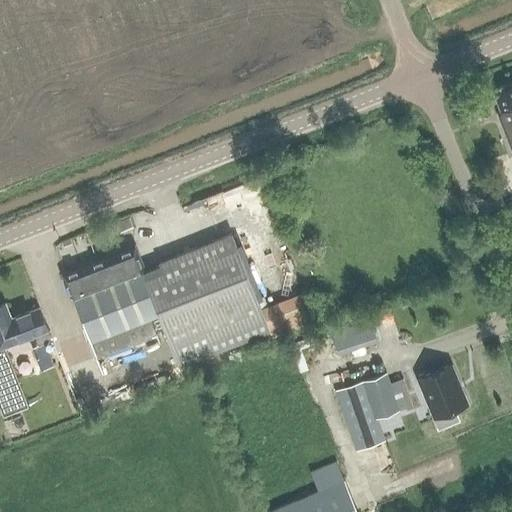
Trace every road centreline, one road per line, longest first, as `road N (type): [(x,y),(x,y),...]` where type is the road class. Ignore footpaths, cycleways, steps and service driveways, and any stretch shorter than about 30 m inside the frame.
road 1 (tertiary): [(0,238),(422,73)]
road 2 (unclassified): [(511,291),(422,73)]
